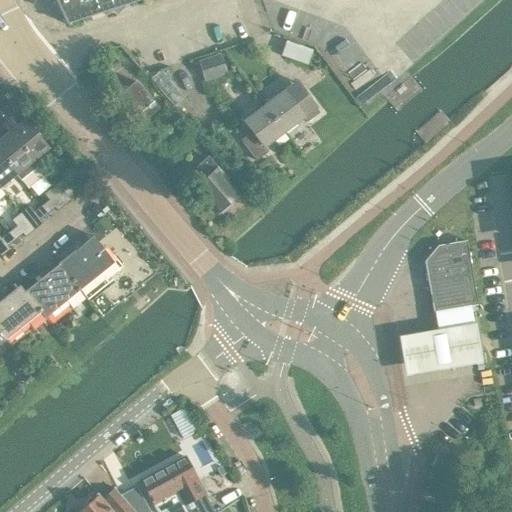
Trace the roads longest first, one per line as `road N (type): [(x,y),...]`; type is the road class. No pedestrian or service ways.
road 1 (tertiary): [(252,313),(16,39)]
road 2 (residential): [(342,338),(401,232),(511,130)]
road 3 (residential): [(19,511),(185,373)]
road 4 (tertiary): [(399,511),(383,402),(364,358),(342,338)]
road 5 (residential): [(262,511),(243,455),(185,373)]
road 6 (tertiary): [(328,370),(359,427),(374,511)]
